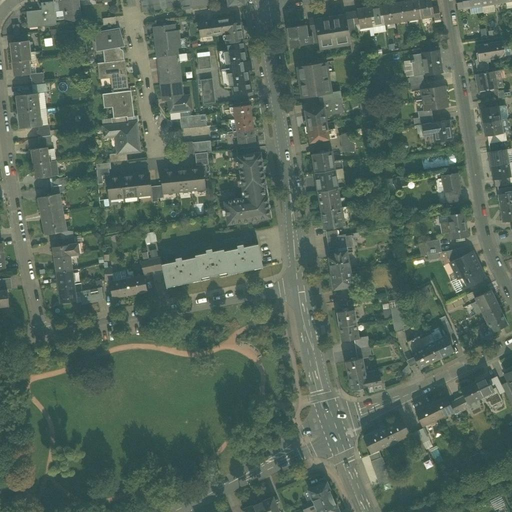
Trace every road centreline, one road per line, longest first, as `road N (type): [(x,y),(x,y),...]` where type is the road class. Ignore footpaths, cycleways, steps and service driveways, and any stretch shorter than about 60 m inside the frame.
road 1 (residential): [(511,297),(486,245),(446,0)]
road 2 (secondary): [(300,284),(261,6)]
road 3 (residential): [(300,284),(41,334)]
road 4 (residential): [(41,334),(0,86)]
road 5 (residential): [(333,428),(511,344)]
road 6 (secondary): [(179,511),(333,428)]
road 7 (residential): [(159,160),(131,0)]
road 8 (secondary): [(333,428),(300,284)]
